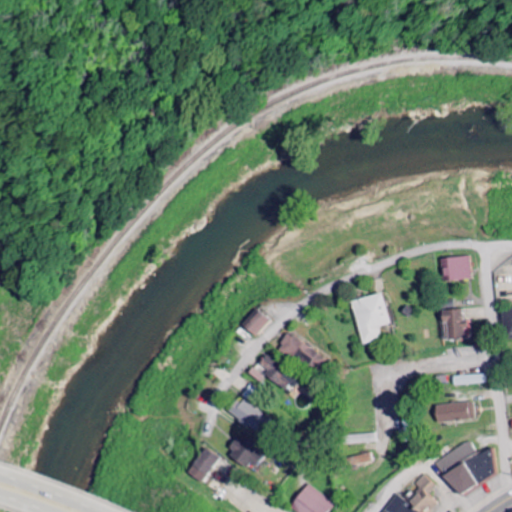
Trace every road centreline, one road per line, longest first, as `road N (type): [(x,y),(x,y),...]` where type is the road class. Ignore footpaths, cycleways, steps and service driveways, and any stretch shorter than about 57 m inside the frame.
road 1 (residential): [(511,245),(437,248),(331,289),(239,368),(220,392),(207,432)]
road 2 (residential): [(508,511),(486,246)]
road 3 (residential): [(496,360),(399,373),(385,390),(383,440)]
road 4 (trunk): [(116,511),(0,470)]
